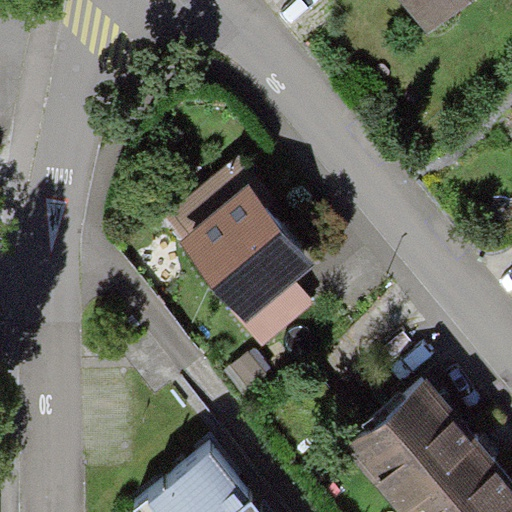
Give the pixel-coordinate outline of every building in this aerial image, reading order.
[(412,0),(425,15),(443,0),(412,0)] [(263,166),(242,143),(162,205),(188,237),(192,234),(267,329),(316,291),(292,261),(314,245),(258,174),(263,166)] [(511,511),(511,462),(431,358),(347,423),(416,511),(511,511)] [(324,364),(281,393),(313,440),(357,410),(324,364)] [(269,511),(208,434),(137,490),(153,511),(269,511)]
